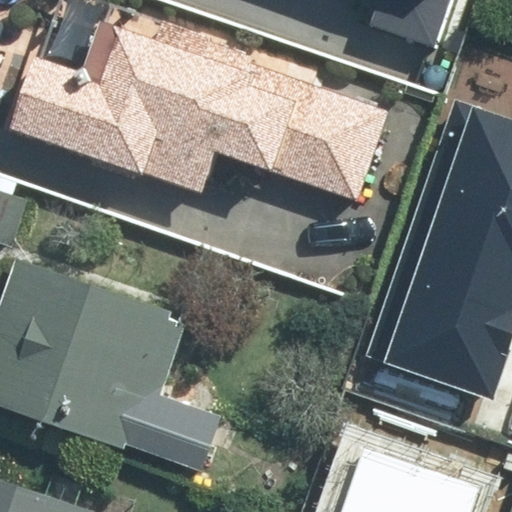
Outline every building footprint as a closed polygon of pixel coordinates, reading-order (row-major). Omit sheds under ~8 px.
[(393,110),(65,0),(63,0),(17,137),(216,203),(230,160),(361,204),(393,110)] [(380,0),(375,16),(432,37),(445,0),(380,0)] [(425,84),(428,88),(432,90),(436,91),(441,90),(445,89),(448,86),(450,82),(450,77),(449,73),(447,69),(444,66),(440,65),(436,64),(431,66),(428,68),(425,72),(424,76),(424,80),(425,84)] [(511,107),(457,90),(376,341),(505,383),(511,361),(511,107)] [(34,198),(0,186),(0,247),(16,252),(34,198)] [(192,316),(17,260),(0,313),(0,407),(207,473),(225,416),(166,397),(192,316)] [(102,511),(0,478),(0,511),(102,511)]
